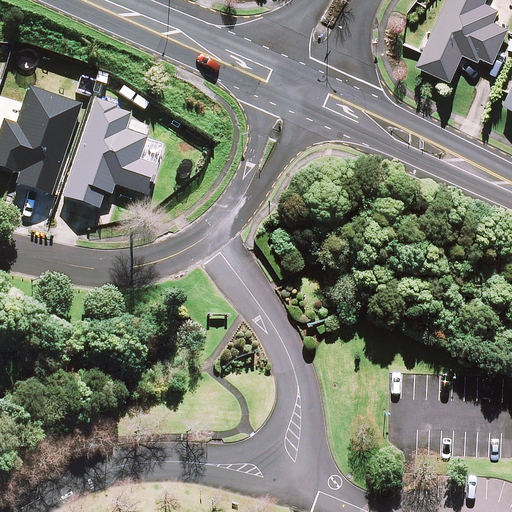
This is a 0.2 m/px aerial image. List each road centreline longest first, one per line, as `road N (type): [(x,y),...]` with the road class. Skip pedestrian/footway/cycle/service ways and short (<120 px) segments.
road 1 (residential): [(15,511),(83,478),(157,460),(285,480),(297,379),(276,329),(206,234)]
road 2 (tertiary): [(291,82),(511,180)]
road 3 (tertiary): [(87,0),(266,81),(291,82)]
road 4 (residential): [(0,249),(96,269),(125,267),(179,253),(206,234)]
road 5 (residential): [(206,234),(246,195),(291,82)]
road 6 (residential): [(369,0),(342,69),(291,82)]
